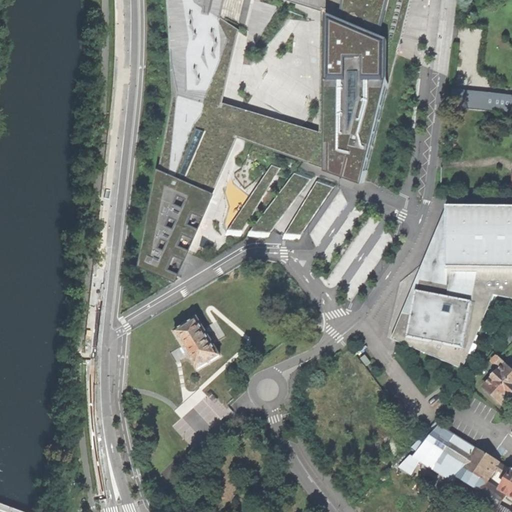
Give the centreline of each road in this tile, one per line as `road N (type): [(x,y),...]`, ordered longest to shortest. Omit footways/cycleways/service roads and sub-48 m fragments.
road 1 (residential): [(454,0),(421,221),(343,328)]
road 2 (tertiary): [(124,0),(101,338)]
road 3 (residential): [(101,338),(235,259),(261,252),(284,254),(306,273),(343,328)]
road 4 (residential): [(268,406),(284,448),(332,511)]
